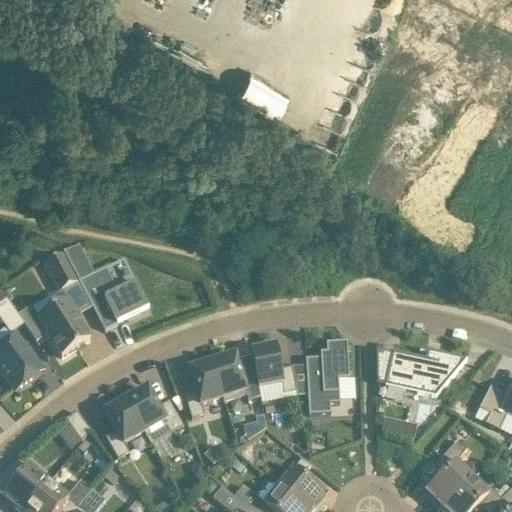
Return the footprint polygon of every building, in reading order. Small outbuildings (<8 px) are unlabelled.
[(234,91),(273,113),(285,92),(247,70),(234,91)] [(46,267),(60,293),(75,285),(61,259),(46,267)] [(105,335),(148,314),(133,283),(105,296),(95,277),(80,284),(105,335)] [(0,323),(10,338),(24,328),(6,302),(0,306),(0,323)] [(37,322),(61,361),(89,343),(76,322),(79,321),(67,303),(37,322)] [(0,352),(0,374),(15,395),(42,375),(16,340),(0,352)] [(305,363),(309,419),(331,418),(330,408),(340,407),(338,383),(349,383),(347,346),(326,347),(326,356),(320,357),(320,362),(305,363)] [(258,392),(259,394),(281,387),(283,397),(296,395),(291,370),(279,373),(275,351),(251,356),(255,376),(258,392)] [(436,365),(375,353),(376,387),(435,400),(466,363),(438,357),(436,365)] [(235,360),(212,367),(223,402),(222,402),(223,407),(246,399),(248,405),(260,401),(259,394),(258,392),(255,376),(241,381),(235,360)] [(196,395),(184,399),(191,423),(204,419),(201,409),(222,402),(223,402),(212,367),(189,374),(196,395)] [(506,416),(511,418),(511,385),(506,400),(486,392),(477,414),(503,425),(506,416)] [(144,436),(150,449),(183,430),(169,405),(157,411),(147,393),(126,404),(144,436)] [(105,441),(117,463),(129,456),(124,447),(144,436),(126,404),(105,416),(116,435),(105,441)] [(66,423),(82,446),(90,434),(77,415),(66,423)] [(263,419),(256,421),(260,436),(265,432),(263,419)] [(415,429),(401,425),(398,438),(413,441),(415,429)] [(89,448),(84,444),(78,451),(84,455),(89,448)] [(450,504),(472,482),(456,466),(466,453),(458,445),(438,464),(448,474),(445,477),(429,497),(443,511),(450,504)] [(247,471),(235,462),(229,469),(241,478),(247,471)] [(303,510),(304,511),(313,511),(323,501),(304,482),(302,480),(310,469),(301,462),(278,490),(303,510)] [(0,478),(0,494),(4,498),(2,501),(15,511),(27,511),(48,487),(18,463),(0,478)] [(195,483),(206,479),(201,465),(190,469),(195,483)] [(112,487),(118,479),(110,473),(104,481),(112,487)] [(472,482),(450,504),(443,511),(473,511),(477,509),(480,506),(486,511),(493,511),(497,508),(502,504),(492,494),(488,498),(472,482)] [(214,494),(218,489),(209,483),(203,491),(207,494),(214,494)] [(77,511),(78,511),(48,487),(27,511),(77,511)] [(304,511),(303,510),(278,490),(264,508),(252,497),(243,508),(247,511),(304,511)] [(502,504),(497,508),(500,511),(511,511),(511,492),(511,494),(502,504)] [(175,511),(169,502),(153,511),(175,511)]
